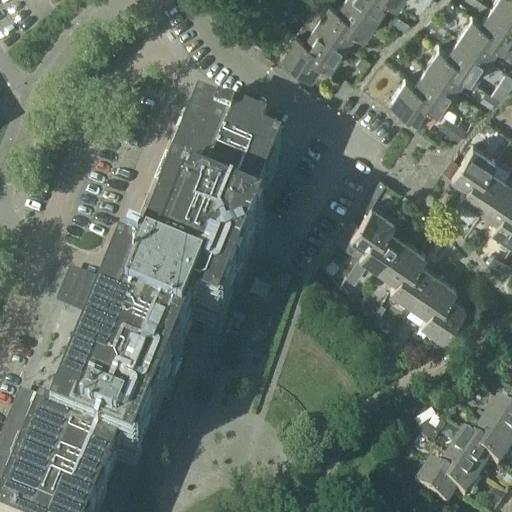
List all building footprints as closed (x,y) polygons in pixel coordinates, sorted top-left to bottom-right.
[(297,0),(281,0),(280,2),(292,9),(297,0)] [(326,0),(318,0),(306,18),(344,44),(353,30),(354,29),(343,21),(347,15),(337,8),(337,7),(330,2),(326,0)] [(357,0),(342,0),(337,7),(337,8),(347,15),(343,21),(354,29),(353,30),(361,35),(376,13),(357,0)] [(357,0),(376,13),(385,0),(357,0)] [(511,0),(495,0),(491,6),(511,20),(511,0)] [(279,6),(272,16),(282,24),(290,13),(279,6)] [(511,20),(491,6),(482,19),(481,20),(492,29),(487,36),(498,44),(505,49),(511,39),(511,20)] [(475,15),(459,38),(488,58),(498,44),(487,36),(492,29),(481,20),(482,19),(475,15)] [(314,24),(304,38),(303,39),(314,46),(309,52),(320,60),(320,61),(328,66),(344,44),(306,18),(306,19),(314,24)] [(303,39),(304,38),(296,33),(280,56),(309,76),(320,61),(320,60),(309,52),(314,46),(303,39)] [(459,38),(450,51),(449,52),(460,60),(455,67),(464,73),(464,74),(472,80),(488,58),(459,38)] [(449,52),(450,51),(442,46),(426,68),(454,88),(464,74),(464,73),(455,67),(460,60),(449,52)] [(366,62),(361,58),(356,65),(362,69),(366,62)] [(426,68),(416,82),(416,83),(427,91),(422,98),(431,104),(430,105),(438,111),(454,88),(426,68)] [(392,102),(409,114),(404,121),(416,129),(421,123),(422,123),(426,117),(432,108),(429,107),(430,105),(431,104),(422,98),(427,91),(416,83),(409,78),(392,102)] [(481,101),(489,107),(496,98),(487,91),(481,101)] [(0,511),(116,511),(164,396),(179,361),(176,360),(188,330),(192,322),(204,327),(206,328),(204,331),(213,335),(214,335),(214,334),(246,260),(247,255),(257,232),(247,228),(277,155),(258,147),(262,137),(200,111),(163,201),(165,202),(167,197),(169,198),(176,201),(156,249),(146,272),(143,271),(140,269),(136,268),(128,265),(125,272),(124,272),(121,279),(117,288),(116,290),(112,301),(109,300),(99,323),(93,339),(85,336),(75,361),(82,364),(63,410),(56,407),(26,395),(0,457),(0,511)] [(448,134),(449,134),(447,137),(457,144),(459,141),(466,131),(455,124),(448,134)] [(487,170),(488,170),(494,162),(469,146),(458,163),(450,176),(449,177),(465,188),(466,188),(473,177),(480,181),(487,170)] [(450,176),(458,163),(453,160),(444,172),(450,176)] [(466,188),(465,188),(459,197),(481,211),(502,180),(488,170),(487,170),(480,181),(473,177),(466,188)] [(481,211),(495,221),(496,221),(503,210),(511,215),(511,213),(511,186),(502,180),(481,211)] [(356,227),(350,222),(342,234),(363,249),(364,249),(372,237),(380,242),(388,230),(389,231),(394,223),(370,207),(356,227)] [(496,221),(495,221),(489,229),(511,243),(511,213),(511,215),(503,210),(496,221)] [(364,249),(363,249),(357,257),(379,272),(401,240),(389,231),(388,230),(380,242),(372,237),(364,249)] [(379,272),(393,281),(394,282),(402,271),(410,277),(418,265),(419,266),(425,256),(401,240),(379,272)] [(511,268),(511,267),(503,261),(495,273),(505,280),(511,268)] [(394,282),(393,281),(387,290),(411,306),(432,275),(419,266),(418,265),(410,277),(402,271),(394,282)] [(275,288),(286,293),(292,280),(280,275),(275,288)] [(411,306),(425,316),(426,316),(433,305),(441,310),(449,299),(450,300),(454,290),(432,275),(411,306)] [(84,291),(86,292),(87,290),(73,284),(65,301),(77,306),(78,304),(84,291)] [(84,291),(78,304),(92,310),(98,297),(86,292),(84,291)] [(426,316),(425,316),(419,325),(442,340),(463,309),(450,300),(449,299),(441,310),(433,305),(426,316)] [(382,305),(376,313),(380,316),(385,307),(382,305)] [(391,352),(394,353),(398,357),(404,348),(397,344),(392,351),(391,352)] [(511,396),(503,410),(503,411),(511,417),(511,421),(510,424),(511,425),(511,396)] [(494,404),(480,426),(511,447),(511,446),(511,425),(510,424),(511,421),(511,417),(503,411),(503,410),(494,404)] [(415,432),(425,439),(433,444),(441,432),(447,423),(444,421),(438,417),(428,424),(415,432)] [(469,426),(463,435),(470,440),(470,441),(480,448),(476,454),(487,462),(497,469),(511,447),(480,426),(476,431),(469,426)] [(462,434),(447,456),(477,476),(487,462),(476,454),(480,448),(470,441),(470,440),(463,435),(462,434)] [(437,471),(436,472),(446,479),(442,485),(454,493),(462,498),(477,476),(447,456),(437,471)] [(427,465),(411,488),(443,509),(453,494),(453,493),(454,493),(442,485),(446,479),(436,472),(437,471),(427,465)] [(494,490),(487,500),(497,507),(504,498),(494,490)]
